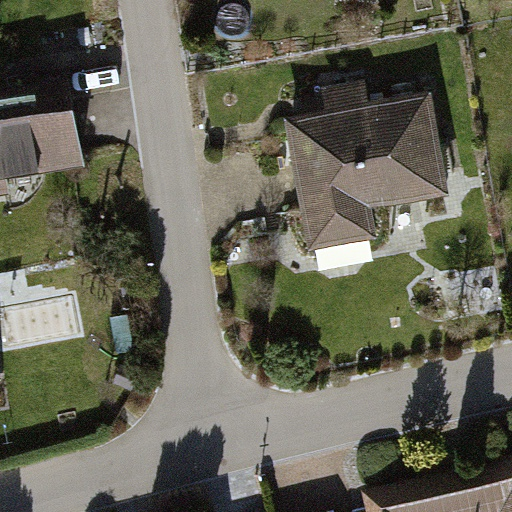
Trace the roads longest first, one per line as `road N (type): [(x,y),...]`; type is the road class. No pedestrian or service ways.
road 1 (residential): [(210,449),(146,0)]
road 2 (residential): [(210,449),(511,377)]
road 3 (residential): [(0,509),(210,449)]
